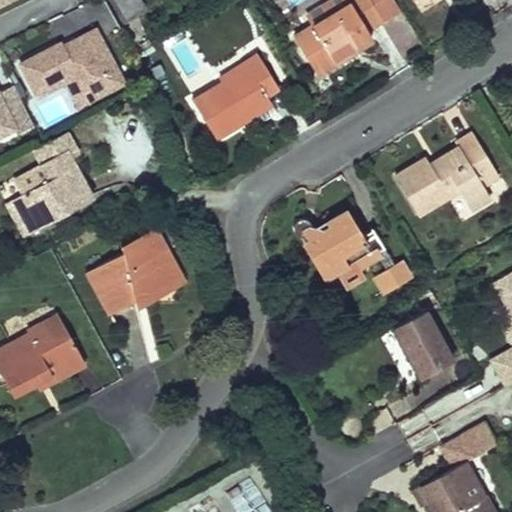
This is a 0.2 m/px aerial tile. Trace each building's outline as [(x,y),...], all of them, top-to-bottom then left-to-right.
[(140,0),(116,0),(127,16),(144,6),(140,0)] [(383,19),(370,0),(346,0),(349,3),(313,25),(294,37),(315,72),(371,38),(366,30),(383,19)] [(331,0),(306,15),(313,25),(349,3),(346,0),(331,0)] [(16,63),(35,100),(64,85),(77,111),(128,85),(96,22),(16,63)] [(273,104),(267,95),(279,88),(260,58),(257,52),(243,61),(246,67),(222,82),(192,100),(216,139),(255,115),(272,104),(273,104)] [(222,82),(246,67),(243,61),(219,76),(222,82)] [(0,144),(35,126),(9,76),(0,80),(0,144)] [(277,112),(272,104),(255,115),(260,122),(277,112)] [(70,158),(78,154),(73,145),(66,132),(33,149),(41,163),(66,149),(70,158)] [(425,157),(394,177),(417,215),(448,195),(445,190),(454,184),(458,189),(469,209),(489,196),(482,185),(475,174),(492,164),(472,133),(455,143),(458,147),(439,158),(444,166),(435,172),(430,164),(425,157)] [(14,197),(33,231),(93,199),(70,158),(66,149),(41,163),(41,164),(14,178),(22,193),(14,197)] [(439,158),(430,164),(435,172),(444,166),(439,158)] [(492,164),(475,174),(482,185),(498,175),(492,164)] [(445,190),(448,195),(458,189),(454,184),(445,190)] [(33,231),(14,197),(6,202),(25,236),(33,231)] [(312,243),(307,246),(318,265),(330,258),(335,267),(338,272),(354,263),(377,250),(383,246),(372,228),(360,235),(345,210),(327,221),(329,225),(321,230),(310,227),(310,224),(308,220),(304,217),(300,217),(296,219),(293,222),(293,227),(294,230),(298,234),(302,235),(306,233),(310,238),(312,243)] [(120,245),(165,247),(154,227),(120,245)] [(310,238),(304,241),(307,246),(312,243),(310,238)] [(87,271),(110,314),(134,299),(133,295),(130,284),(140,285),(140,289),(140,291),(141,294),(146,296),(156,296),(156,285),(174,286),(175,264),(165,263),(165,247),(120,245),(122,251),(87,271)] [(383,246),(377,250),(388,268),(375,275),(384,290),(408,275),(399,261),(394,264),(383,246)] [(165,263),(175,264),(165,247),(165,263)] [(330,258),(318,265),(323,274),(335,267),(330,258)] [(354,263),(338,272),(346,286),(362,277),(354,263)] [(174,286),(184,281),(175,264),(174,286)] [(511,275),(496,285),(507,305),(501,308),(498,318),(510,340),(511,338),(511,275)] [(133,295),(134,299),(136,306),(156,296),(146,296),(141,294),(140,291),(140,289),(140,285),(130,284),(133,295)] [(156,285),(156,296),(174,286),(156,285)] [(451,362),(423,312),(392,329),(420,379),(451,362)] [(31,336),(61,320),(56,313),(26,329),(28,332),(29,332),(31,336)] [(0,347),(0,372),(13,396),(37,382),(81,358),(61,320),(31,336),(29,332),(28,332),(0,347)] [(499,370),(511,362),(511,348),(493,358),(499,370)] [(464,356),(391,403),(401,419),(474,372),(464,356)] [(85,364),(81,358),(37,382),(40,388),(85,364)] [(511,362),(499,370),(507,384),(511,381),(511,362)] [(480,494),(463,461),(496,443),(483,420),(438,445),(450,466),(418,484),(428,502),(433,511),(492,511),(482,493),(480,494)] [(428,502),(418,484),(410,488),(420,506),(428,502)]
